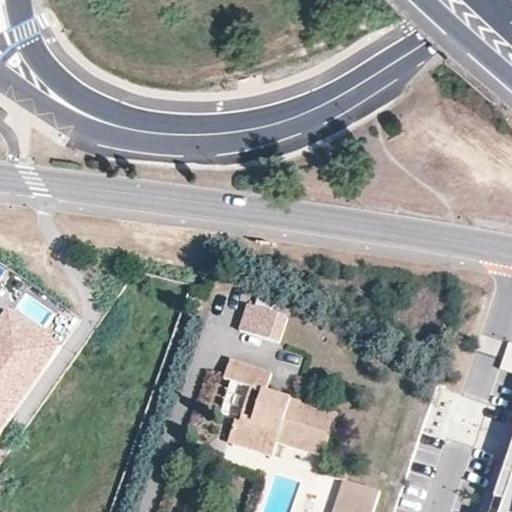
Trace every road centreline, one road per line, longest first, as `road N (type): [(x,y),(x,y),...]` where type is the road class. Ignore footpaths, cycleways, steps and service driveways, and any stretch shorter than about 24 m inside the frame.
road 1 (residential): [(511,249),(0,175)]
road 2 (tertiary): [(492,0),(323,103),(223,135),(169,135)]
road 3 (residential): [(511,296),(437,511)]
road 4 (tertiary): [(169,135),(116,117),(45,67),(20,0)]
road 5 (tertiary): [(0,74),(75,122),(169,135)]
